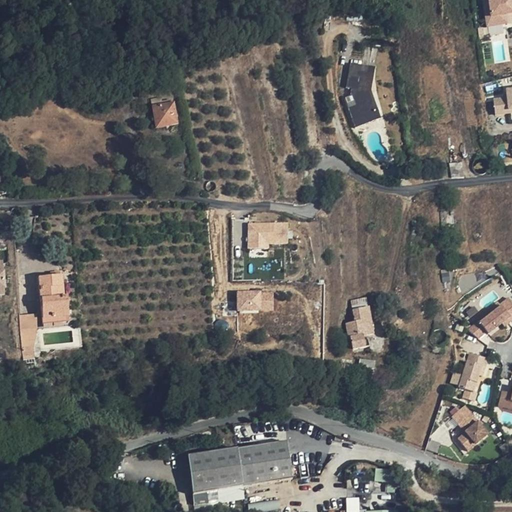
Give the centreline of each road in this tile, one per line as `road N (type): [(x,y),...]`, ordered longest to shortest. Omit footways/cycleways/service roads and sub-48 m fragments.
road 1 (residential): [(0,205),(144,200),(311,210),(328,161),(372,186),(399,190),(511,178)]
road 2 (residential): [(511,460),(450,465),(292,408),(234,415),(22,481),(0,478)]
road 3 (unknown): [(406,449),(421,494),(511,504)]
